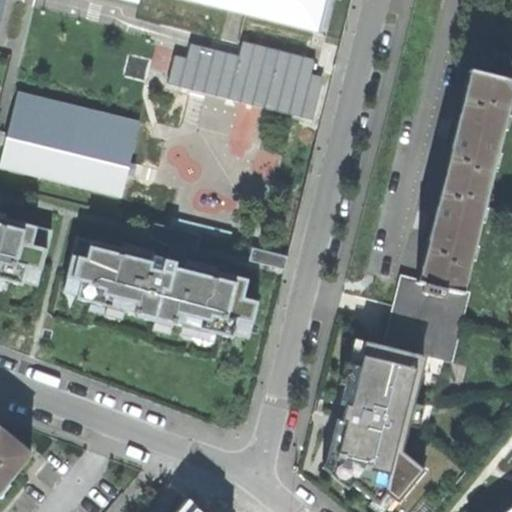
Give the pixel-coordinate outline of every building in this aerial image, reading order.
[(201,0),(312,28),(311,31),(314,32),(322,0),(201,0)] [(510,81),(469,71),(454,135),(444,178),(484,188),(510,81)] [(126,193),(142,116),(17,91),(1,168),(126,193)] [(458,292),(484,188),(444,178),(428,243),(418,282),(458,292)] [(0,280),(22,285),(26,267),(41,271),(51,231),(5,219),(5,215),(0,213),(0,280)] [(197,249),(200,235),(153,223),(149,237),(158,242),(165,245),(172,247),(181,249),(189,249),(197,249)] [(122,249),(76,237),(66,277),(81,281),(76,299),(136,314),(136,317),(172,326),(172,323),(233,338),(248,280),(216,271),(217,268),(185,260),(184,265),(167,260),(153,256),(154,252),(123,244),(122,249)] [(287,257),(252,248),(249,261),(284,270),(287,257)] [(466,294),(458,292),(418,282),(402,278),(384,346),(418,354),(449,362),(466,294)] [(418,354),(384,346),(364,341),(358,365),(350,363),(340,404),(345,406),(341,422),(343,422),(340,436),(333,434),(325,463),(377,505),(386,494),(397,503),(424,470),(402,452),(422,371),(414,369),(418,354)] [(0,487),(27,454),(0,432),(0,487)]
